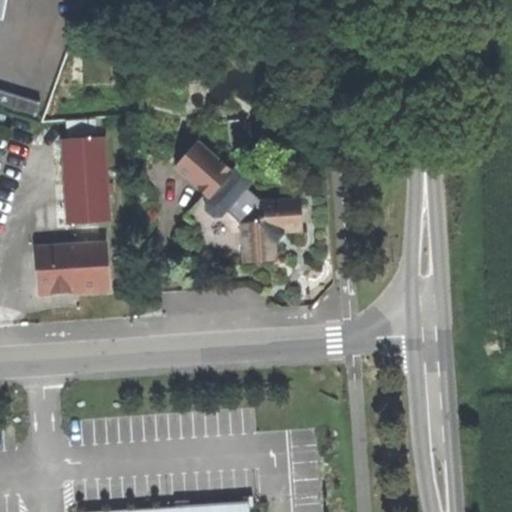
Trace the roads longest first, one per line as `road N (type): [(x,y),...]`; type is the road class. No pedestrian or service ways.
road 1 (unclassified): [(433,333),(0,356)]
road 2 (secondary): [(415,0),(433,333)]
road 3 (secondary): [(433,333),(446,511)]
